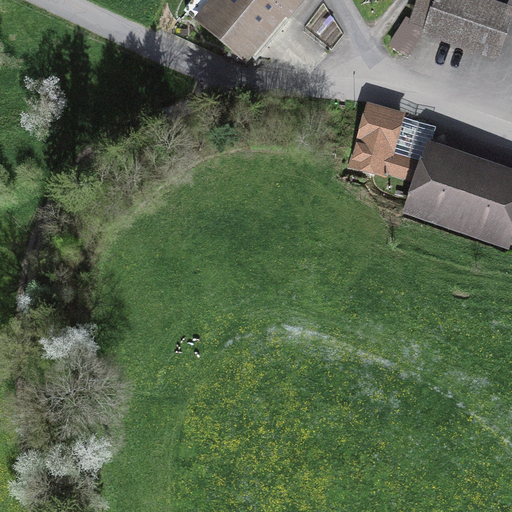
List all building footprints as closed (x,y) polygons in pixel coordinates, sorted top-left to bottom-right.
[(301,0),(194,0),(185,12),(198,23),(203,17),(244,51),(278,10),(287,18),(301,0)] [(422,0),(415,24),(434,30),(433,36),(492,56),(508,11),(477,0),(422,0)] [(423,29),(415,24),(408,19),(391,44),(406,54),(423,29)] [(391,149),(394,141),(400,117),(370,109),(354,164),(383,172),(414,181),(418,165),(390,155),(391,149)] [(431,135),(404,126),(399,143),(394,141),(391,149),(390,155),(418,165),(414,181),(422,183),(433,152),(436,153),(431,135)] [(413,209),(503,240),(511,214),(511,179),(436,153),(433,152),(422,183),(413,209)]
